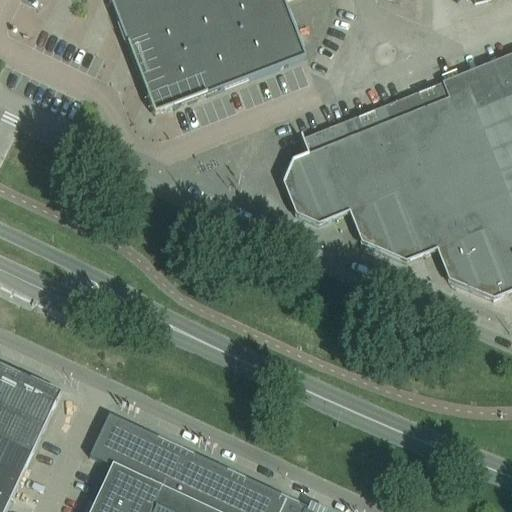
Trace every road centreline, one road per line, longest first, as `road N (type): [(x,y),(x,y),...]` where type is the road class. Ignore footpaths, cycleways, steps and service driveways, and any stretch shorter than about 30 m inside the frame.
road 1 (unclassified): [(511,347),(0,114)]
road 2 (unclassified): [(0,338),(374,511)]
road 3 (secondary): [(511,477),(168,327)]
road 4 (secondary): [(168,327),(87,271),(0,230)]
road 5 (secondary): [(0,263),(75,298),(168,327)]
